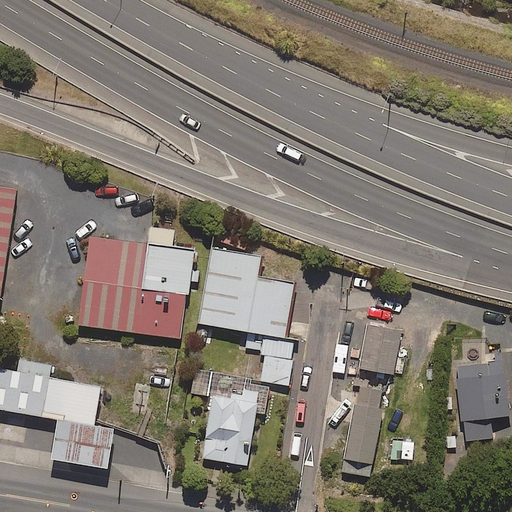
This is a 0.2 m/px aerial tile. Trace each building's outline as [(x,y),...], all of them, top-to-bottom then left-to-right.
[(0,309),(10,311),(30,187),(0,182),(0,309)] [(157,241),(106,233),(93,316),(190,331),(196,293),(150,286),(157,241)] [(158,236),(150,286),(196,293),(204,243),(158,236)] [(270,251),(220,243),(208,321),(297,335),(306,278),(267,271),(270,251)] [(366,324),(358,369),(395,375),(402,330),(366,324)] [(456,367),(461,421),(465,420),(467,440),(492,438),(491,417),(508,415),(502,353),(495,353),(495,360),(488,361),(488,364),(456,367)] [(103,377),(3,361),(0,377),(0,404),(97,420),(103,377)] [(355,400),(341,468),(371,474),(385,405),(381,404),(384,385),(362,381),(358,400),(355,400)] [(268,400),(216,392),(206,452),(258,460),(268,400)] [(118,430),(61,421),(56,458),(113,467),(118,430)]
